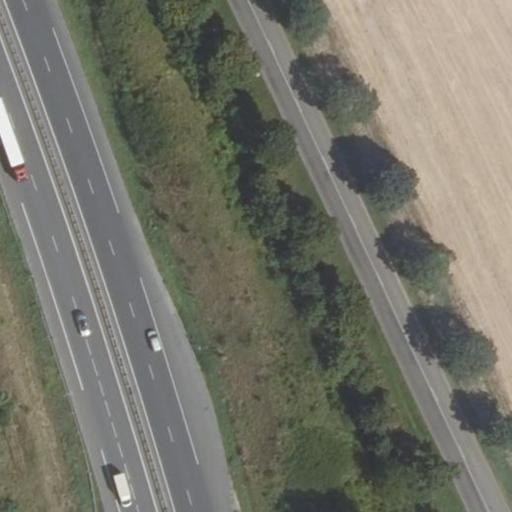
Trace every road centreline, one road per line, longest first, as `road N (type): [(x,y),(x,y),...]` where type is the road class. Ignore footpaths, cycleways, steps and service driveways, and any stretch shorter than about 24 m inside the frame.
road 1 (tertiary): [(487,511),(249,0)]
road 2 (motorway): [(194,511),(144,339),(24,0)]
road 3 (motorway): [(0,97),(135,511)]
